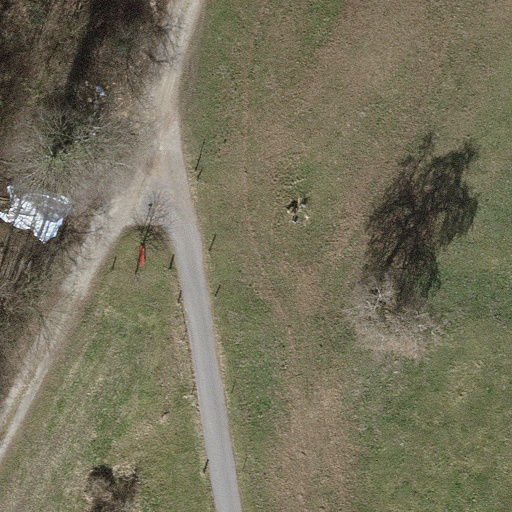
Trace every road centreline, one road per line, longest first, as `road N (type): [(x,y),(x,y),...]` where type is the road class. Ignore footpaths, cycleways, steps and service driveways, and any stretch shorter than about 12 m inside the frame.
road 1 (track): [(229,511),(184,221),(142,155)]
road 2 (track): [(90,259),(0,456)]
road 3 (track): [(192,0),(142,155)]
